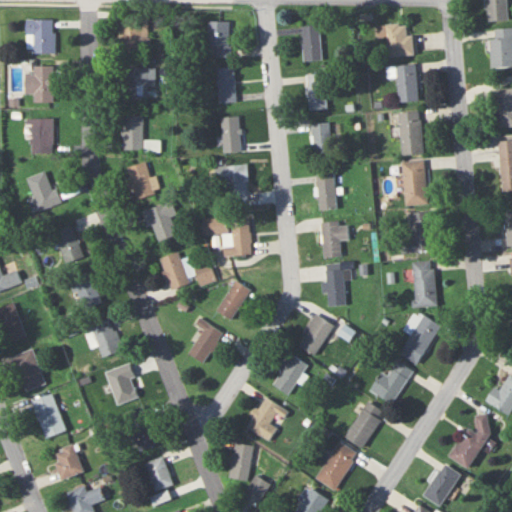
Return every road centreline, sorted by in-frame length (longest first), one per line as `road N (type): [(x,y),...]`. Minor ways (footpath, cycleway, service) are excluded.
road 1 (residential): [(89,0),(92,133),(111,209),(232,511)]
road 2 (residential): [(448,9),(473,342),(366,511)]
road 3 (residential): [(263,0),(295,263),(278,307),(206,420),(204,442)]
